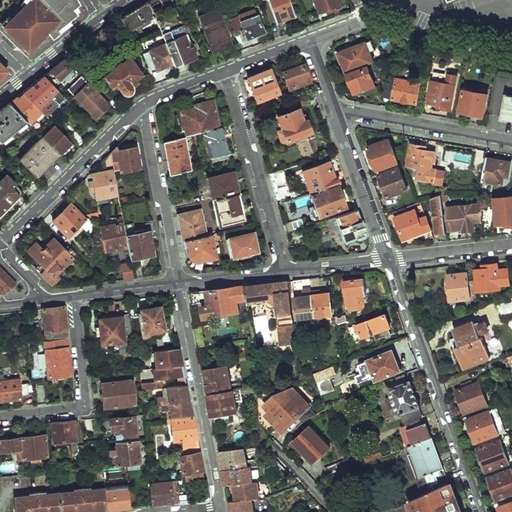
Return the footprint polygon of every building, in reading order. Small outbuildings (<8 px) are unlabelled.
[(21,0),(3,19),(7,24),(4,26),(26,47),(29,44),(32,47),(41,38),(43,39),(50,34),(53,38),(76,20),(74,17),(78,14),(77,13),(79,11),(76,7),(79,4),(77,0),(21,0)] [(174,62),(175,65),(197,57),(183,25),(182,26),(171,0),(151,0),(149,1),(155,16),(166,43),(174,62)] [(290,0),(268,0),(277,20),(296,13),(290,0)] [(337,0),(314,0),(320,13),(326,11),(330,9),(331,12),(340,9),(337,0)] [(121,17),(127,32),(155,16),(149,1),(121,17)] [(217,7),(199,14),(213,50),(231,43),(217,7)] [(257,13),(255,8),(239,14),(241,19),(257,13)] [(227,19),(233,34),(244,29),(247,37),(264,31),(257,13),(241,19),(239,14),(227,19)] [(104,28),(98,32),(105,41),(111,36),(104,28)] [(94,35),(87,40),(94,49),(101,44),(94,35)] [(347,73),(374,63),(370,52),(376,50),(372,41),(339,54),(347,73)] [(174,62),(166,43),(144,52),(150,66),(155,64),(157,69),(174,62)] [(105,75),(113,85),(117,82),(124,91),(127,92),(130,91),(132,89),(133,87),(133,84),(139,79),(137,76),(142,72),(129,56),(105,75)] [(85,107),(96,118),(110,105),(65,58),(50,70),(75,96),(80,91),(87,98),(86,99),(86,100),(85,107)] [(303,65),(284,72),(289,88),(309,81),(303,65)] [(349,75),(356,93),(376,87),(369,68),(349,75)] [(248,78),(256,101),(277,92),(270,69),(248,78)] [(446,84),(456,86),(457,77),(447,75),(446,84)] [(394,100),(417,104),(421,84),(398,80),(394,100)] [(41,110),(46,115),(57,103),(35,81),(22,92),(41,110)] [(433,82),(429,104),(441,106),(441,108),(451,109),(456,86),(446,84),(433,82)] [(392,100),(394,85),(387,84),(385,98),(392,100)] [(463,90),(460,111),(485,116),(488,95),(463,90)] [(80,91),(75,96),(85,107),(86,100),(86,99),(87,98),(80,91)] [(25,118),(30,123),(41,110),(22,92),(9,102),(25,118)] [(502,119),(511,121),(511,96),(507,96),(502,119)] [(0,109),(0,138),(25,118),(9,102),(0,109)] [(201,132),(219,127),(212,102),(188,108),(189,109),(180,112),(180,113),(186,136),(201,132)] [(281,127),(285,139),(310,130),(306,119),(302,120),(300,115),(297,107),(277,116),(281,127)] [(186,136),(180,113),(176,114),(181,138),(184,137),(186,136)] [(219,127),(201,132),(208,154),(216,152),(217,156),(226,153),(219,127)] [(285,139),(281,127),(276,129),(280,141),(285,139)] [(20,160),(38,177),(61,154),(43,136),(20,160)] [(170,176),(190,171),(184,137),(181,138),(164,143),(170,176)] [(297,143),(300,160),(311,158),(308,141),(297,143)] [(368,149),(377,171),(397,164),(389,141),(368,149)] [(418,168),(416,178),(434,182),(433,184),(442,186),(444,171),(431,169),(434,154),(421,152),(422,148),(411,146),(408,166),(418,168)] [(110,153),(114,172),(120,171),(120,173),(138,169),(134,148),(116,152),(115,148),(110,153)] [(110,153),(102,161),(105,173),(92,176),(96,201),(99,200),(99,202),(103,202),(102,200),(118,196),(114,172),(110,153)] [(487,159),(484,182),(503,184),(505,177),(508,177),(511,163),(487,159)] [(309,192),(338,182),(337,177),(335,178),(333,173),(329,162),(302,171),(309,192)] [(214,198),(238,192),(232,169),(208,175),(214,198)] [(380,176),(388,198),(407,191),(399,169),(380,176)] [(345,180),(342,170),(333,173),(335,178),(337,177),(338,182),(345,180)] [(303,194),(309,192),(302,171),(296,173),(302,189),(301,189),(303,194)] [(283,174),(270,178),(272,186),(285,181),(283,174)] [(6,176),(0,182),(0,212),(18,195),(11,188),(15,184),(6,176)] [(343,206),(336,185),(311,195),(314,205),(318,215),(318,216),(343,206)] [(287,187),(274,192),(276,199),(289,195),(287,187)] [(238,193),(213,200),(218,226),(244,219),(238,193)] [(443,195),(433,199),(437,234),(446,233),(445,222),(445,214),(443,195)] [(511,197),(495,199),(497,224),(509,223),(510,226),(511,225),(511,197)] [(445,214),(445,222),(449,222),(450,230),(463,229),(464,231),(475,230),(474,224),(473,203),(473,201),(467,202),(467,205),(448,208),(448,213),(445,214)] [(474,224),(483,223),(484,204),(476,204),(476,203),(473,203),(474,224)] [(53,223),(69,238),(85,221),(71,205),(53,223)] [(318,215),(314,205),(309,207),(308,209),(310,216),(313,217),(318,215)] [(183,242),(208,236),(203,209),(178,215),(183,242)] [(365,232),(356,209),(334,216),(339,231),(343,240),(344,239),(345,242),(354,239),(353,236),(355,235),(358,237),(362,236),(365,232)] [(432,231),(427,218),(419,220),(415,211),(395,219),(404,241),(432,231)] [(339,231),(334,216),(329,217),(335,232),(339,231)] [(301,217),(286,221),(288,229),(303,226),(301,217)] [(123,218),(115,219),(116,225),(121,224),(121,226),(124,226),(124,225),(123,218)] [(116,225),(100,229),(104,252),(126,247),(121,226),(121,224),(116,225)] [(133,224),(124,225),(124,226),(127,240),(136,238),(135,236),(133,224)] [(228,239),(233,256),(242,254),(243,256),(259,251),(253,231),(228,239)] [(127,240),(131,259),(154,255),(150,232),(135,236),(136,238),(127,240)] [(208,236),(183,242),(187,265),(208,259),(209,260),(217,258),(211,235),(208,236)] [(36,269),(52,285),(58,280),(55,276),(72,259),(71,258),(75,254),(68,247),(64,251),(53,240),(42,250),(35,243),(28,251),(46,269),(44,271),(39,266),(36,269)] [(135,280),(132,265),(123,266),(125,281),(135,280)] [(476,267),(478,291),(499,288),(499,284),(509,283),(507,269),(497,270),(496,265),(476,267)] [(0,294),(7,294),(12,289),(16,284),(0,267),(0,294)] [(474,286),(473,281),(468,281),(467,274),(449,275),(451,300),(476,298),(474,286)] [(309,279),(311,291),(321,290),(319,278),(309,279)] [(344,280),(347,310),(363,309),(363,303),(364,303),(363,291),(365,290),(363,278),(344,280)] [(311,291),(309,279),(298,280),(292,281),(294,293),(295,293),(298,318),(314,316),(311,298),(311,291)] [(266,284),(243,287),(246,301),(246,303),(267,300),(276,307),(280,345),(295,343),(288,282),(266,284)] [(188,294),(190,305),(208,303),(208,307),(202,307),(203,319),(238,314),(237,302),(246,301),(243,287),(216,291),(188,294)] [(311,298),(314,316),(332,314),(329,293),(320,294),(320,297),(311,298)] [(511,300),(499,305),(502,314),(511,310),(511,300)] [(161,306),(141,311),(146,336),(166,331),(161,306)] [(55,310),(44,311),(47,343),(56,342),(69,341),(65,309),(55,310)] [(350,327),(354,340),(364,337),(363,335),(390,326),(386,314),(350,327)] [(135,354),(130,316),(111,318),(111,320),(101,322),(101,329),(101,337),(103,346),(101,346),(102,357),(126,355),(135,354)] [(455,348),(463,369),(489,359),(479,334),(478,331),(484,329),(485,332),(487,331),(483,321),(456,332),(461,346),(455,348)] [(69,341),(56,342),(57,350),(43,352),(43,355),(46,355),(48,376),(48,378),(72,376),(69,349),(69,341)] [(180,349),(154,352),(157,370),(183,366),(180,349)] [(368,359),(375,379),(395,372),(392,364),(398,361),(393,350),(368,359)] [(392,364),(395,372),(401,370),(398,361),(392,364)] [(157,370),(154,370),(155,380),(185,376),(183,366),(157,370)] [(334,373),(332,366),(320,370),(313,373),(317,383),(329,379),(328,376),(334,373)] [(208,395),(235,391),(235,388),(232,388),(228,368),(203,371),(208,395)] [(420,418),(424,417),(420,406),(422,405),(412,378),(410,379),(408,373),(387,380),(388,385),(387,386),(387,387),(387,388),(388,389),(389,389),(390,390),(392,394),(387,400),(390,407),(396,408),(398,412),(397,413),(397,415),(398,417),(399,417),(400,418),(403,425),(405,424),(420,418)] [(494,374),(484,377),(486,382),(496,379),(494,374)] [(0,402),(21,400),(21,397),(29,396),(28,384),(20,385),(19,380),(3,382),(3,379),(0,379),(0,402)] [(317,383),(321,393),(332,388),(329,379),(317,383)] [(357,379),(339,384),(342,394),(360,389),(357,379)] [(134,381),(102,385),(105,409),(136,406),(134,381)] [(143,391),(155,389),(154,382),(142,384),(143,391)] [(456,391),(464,415),(488,406),(479,382),(473,384),(469,386),(467,387),(464,388),(456,391)] [(187,386),(166,389),(167,399),(160,399),(161,404),(190,401),(187,386)] [(273,397),(265,405),(271,410),(279,419),(276,423),(283,430),(295,419),(292,417),(295,414),(297,416),(303,422),(305,420),(316,414),(293,389),(284,392),(276,400),(273,397)] [(208,395),(214,424),(240,419),(235,394),(237,393),(237,391),(235,391),(208,395)] [(190,401),(161,404),(162,411),(170,410),(171,418),(193,417),(190,401)] [(279,419),(271,410),(267,414),(276,423),(279,419)] [(467,421),(476,445),(498,436),(490,412),(467,421)] [(116,442),(137,440),(134,417),(111,420),(112,430),(115,430),(116,442)] [(171,418),(168,418),(169,423),(172,423),(174,441),(183,440),(184,448),(198,447),(193,417),(171,418)] [(412,445),(431,438),(427,428),(425,428),(423,423),(422,423),(420,418),(405,424),(412,445)] [(74,422),(52,425),(54,445),(75,443),(74,422)] [(294,441),(310,459),(314,456),(318,452),(320,455),(330,446),(310,425),(294,441)] [(23,455),(25,464),(28,464),(27,461),(31,461),(32,463),(40,462),(40,460),(47,458),(45,437),(22,440),(23,451),(23,455)] [(425,493),(447,483),(442,468),(437,470),(433,459),(438,457),(431,438),(412,445),(408,447),(413,461),(411,462),(417,479),(419,478),(425,493)] [(0,442),(0,454),(23,451),(22,440),(0,442)] [(137,440),(116,442),(117,448),(109,449),(110,456),(114,456),(115,465),(140,463),(137,440)] [(478,451),(486,472),(509,465),(501,442),(478,451)] [(268,451),(262,445),(258,448),(259,459),(268,451)] [(258,448),(253,449),(254,462),(245,462),(243,450),(219,453),(223,471),(250,467),(260,466),(259,459),(258,448)] [(366,463),(382,457),(380,453),(365,459),(366,463)] [(203,470),(200,454),(180,458),(183,474),(184,473),(186,482),(204,479),(203,470)] [(433,459),(437,470),(442,468),(438,457),(433,459)] [(350,469),(346,460),(325,468),(328,477),(350,469)] [(289,473),(279,463),(267,466),(269,478),(289,473)] [(256,481),(260,480),(259,477),(252,477),(250,467),(223,471),(225,485),(235,484),(256,481)] [(493,492),(511,483),(511,473),(511,471),(488,478),(493,492)] [(315,482),(320,487),(326,485),(324,479),(315,482)] [(178,489),(177,481),(149,484),(151,506),(179,503),(178,489)] [(250,500),(263,498),(262,494),(258,495),(256,481),(235,484),(236,502),(250,500)] [(425,493),(412,499),(416,511),(455,511),(453,505),(456,504),(449,483),(447,483),(425,493)] [(511,483),(493,492),(496,501),(511,494),(511,483)] [(129,495),(128,489),(108,490),(108,487),(105,488),(106,492),(105,492),(106,511),(130,508),(130,506),(129,495)] [(179,503),(187,503),(185,488),(178,489),(179,503)] [(105,492),(104,489),(14,497),(15,511),(92,511),(106,511),(105,492)] [(230,511),(252,511),(250,500),(236,502),(229,503),(230,511)] [(407,511),(404,502),(380,511),(407,511)] [(511,511),(511,502),(499,508),(500,511),(511,511)]
